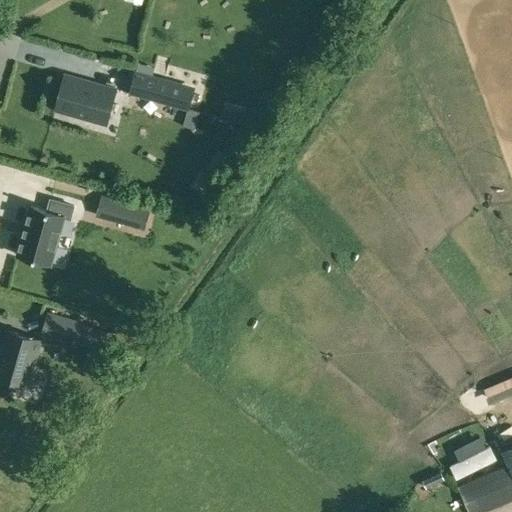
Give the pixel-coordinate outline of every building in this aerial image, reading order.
[(130,92),(169,104),(188,109),(193,90),(174,85),(153,78),(137,74),(135,73),(130,92)] [(65,75),(56,109),(106,123),(116,89),(65,75)] [(0,292),(41,123),(0,112),(0,292)] [(197,146),(217,157),(228,139),(208,127),(197,146)] [(98,214),(144,227),(149,208),(103,195),(98,214)] [(165,197),(148,202),(153,220),(170,215),(165,197)] [(31,206),(17,255),(51,264),(64,217),(70,218),(74,205),(51,199),(47,211),(31,206)] [(44,325),(41,336),(78,346),(84,322),(48,312),(44,325)] [(8,330),(0,358),(0,376),(27,385),(40,339),(8,330)] [(511,446),(502,451),(508,464),(511,474),(511,446)] [(454,479),(467,511),(511,491),(511,489),(499,460),(454,479)]
